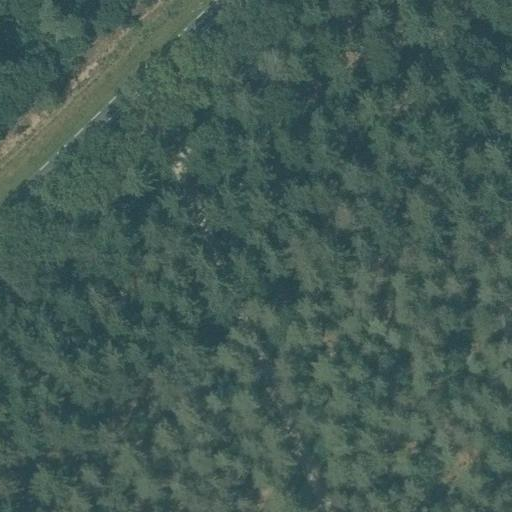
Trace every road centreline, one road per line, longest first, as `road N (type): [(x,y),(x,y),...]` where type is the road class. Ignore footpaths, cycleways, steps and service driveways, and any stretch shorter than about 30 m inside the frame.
road 1 (unclassified): [(0,281),(291,0)]
road 2 (track): [(511,62),(220,151),(199,176),(196,207)]
road 3 (track): [(326,511),(196,207)]
road 4 (primary): [(0,226),(234,0)]
